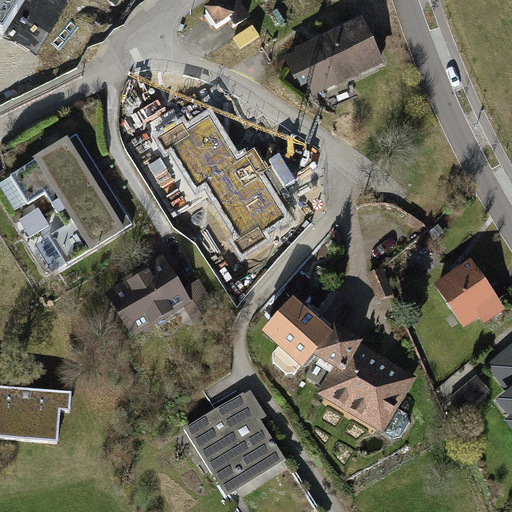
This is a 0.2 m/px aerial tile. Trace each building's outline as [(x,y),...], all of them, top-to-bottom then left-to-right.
[(0,0),(0,27),(9,33),(30,0),(0,0)] [(220,37),(252,21),(240,0),(231,0),(207,13),(220,37)] [(316,99),(385,68),(364,22),(296,53),(298,57),(288,61),(298,85),(308,80),(316,99)] [(239,158),(208,106),(157,137),(192,197),(204,190),(245,260),(274,243),(267,232),(292,217),(252,150),(239,158)] [(108,186),(78,135),(66,142),(61,133),(44,142),(50,152),(35,161),(38,166),(0,188),(0,190),(26,235),(108,186)] [(108,186),(26,235),(56,282),(138,231),(108,186)] [(164,261),(106,299),(136,344),(188,309),(198,324),(218,311),(200,284),(185,294),(164,261)] [(472,264),(433,290),(464,336),(485,321),(489,326),(506,315),(472,264)] [(382,272),(367,279),(382,308),(397,301),(382,272)] [(301,299),(265,336),(309,381),(322,367),(336,377),(353,346),(301,299)] [(424,370),(360,334),(353,346),(336,377),(322,401),(386,437),(424,370)] [(511,357),(487,380),(511,406),(511,357)] [(0,441),(62,446),(64,415),(73,415),(74,397),(0,391),(0,441)] [(493,405),(481,391),(458,410),(470,424),(493,405)] [(220,415),(185,435),(225,502),(231,499),(237,510),(274,489),(267,478),(289,465),(249,397),(245,400),(241,394),(216,409),(220,415)]
